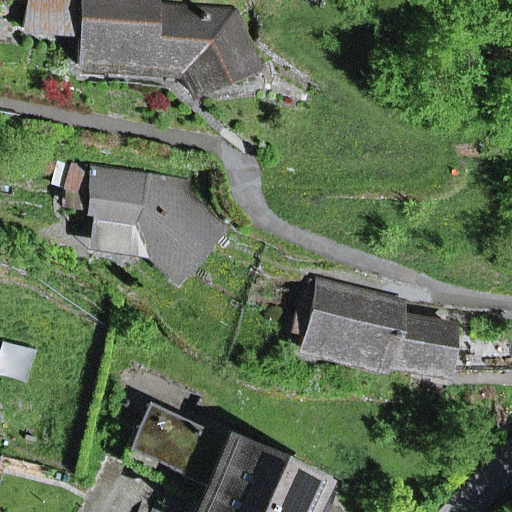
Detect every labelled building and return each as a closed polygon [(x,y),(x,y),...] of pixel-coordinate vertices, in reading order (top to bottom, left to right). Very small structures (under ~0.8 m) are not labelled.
[(29,0),(23,28),(80,31),(77,65),(182,70),(192,94),(254,69),(232,13),(154,7),(154,0),(29,0)] [(56,207),(86,211),(92,169),(73,166),(64,187),(56,207)] [(135,245),(172,282),(214,239),(191,217),(181,216),(184,196),(187,183),(92,169),(86,211),(93,212),(89,237),(135,245)] [(214,239),(222,230),(184,196),(181,216),(191,217),(214,239)] [(507,335),(449,336),(450,328),(398,318),(402,303),(312,280),(296,307),(306,312),(298,347),(382,367),(383,361),(442,372),(443,369),(508,368),(507,335)] [(301,511),(315,484),(146,404),(119,461),(150,476),(155,465),(206,489),(194,511),(301,511)]
